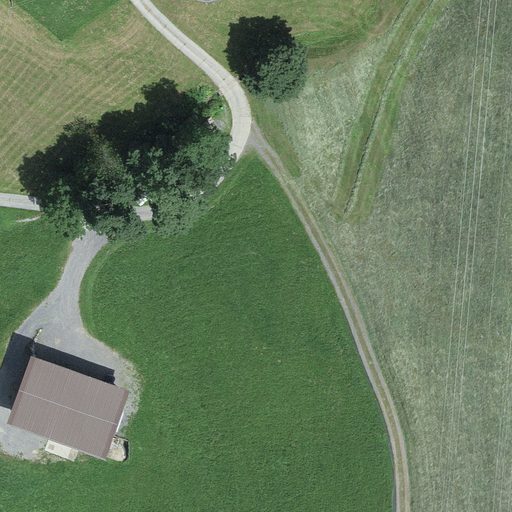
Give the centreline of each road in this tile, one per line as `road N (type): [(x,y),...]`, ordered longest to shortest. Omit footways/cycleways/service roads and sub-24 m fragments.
road 1 (residential): [(0,198),(94,210),(143,206),(196,188),(223,166),(242,126),(235,94),(140,0)]
road 2 (track): [(242,126),(279,167),(356,320),(388,409),(403,511)]
